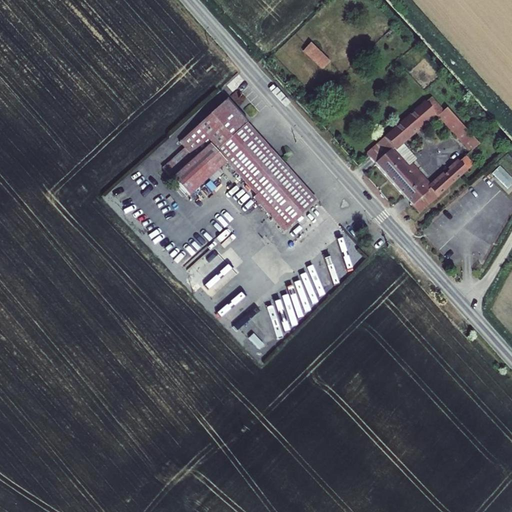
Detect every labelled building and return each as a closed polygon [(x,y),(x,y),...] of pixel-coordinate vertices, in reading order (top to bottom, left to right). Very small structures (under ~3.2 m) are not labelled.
[(321,71),(329,62),(310,44),(302,52),(321,71)] [(366,155),(368,157),(418,213),(473,166),(465,156),(427,190),(392,149),(432,115),(436,119),(439,117),(470,151),(478,145),(446,109),(442,112),(430,99),(366,155)] [(246,125),(248,123),(227,100),(179,142),(185,149),(163,168),(188,196),(226,162),(255,195),(252,198),(283,232),(315,203),(246,125)] [(491,175),(507,190),(511,184),(511,180),(498,167),(491,175)] [(331,257),(324,259),(331,286),(339,284),(336,276),(350,272),(342,241),(328,245),(331,257)] [(221,267),(212,255),(206,260),(215,272),(221,267)] [(195,291),(200,285),(188,276),(183,283),(195,291)] [(309,283),(297,286),(304,313),(309,311),(308,306),(315,304),(309,283)] [(233,317),(227,325),(234,331),(241,323),(233,317)]
